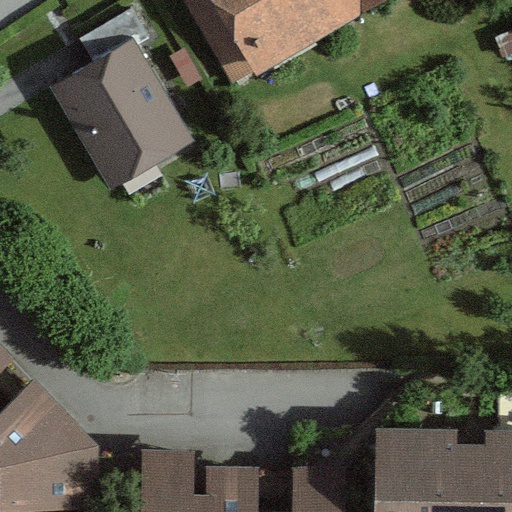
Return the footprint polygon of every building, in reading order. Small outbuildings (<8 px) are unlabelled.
[(191,0),(236,76),(263,60),(254,45),(331,0),(191,0)] [(85,76),(82,71),(61,83),(111,169),(177,130),(128,46),(147,35),(131,7),(81,37),(98,68),(85,76)] [(0,414),(0,499),(66,500),(67,454),(15,400),(0,414)] [(460,511),(461,501),(470,501),(472,467),(451,467),(451,433),(381,432),(379,511),(460,511)] [(488,511),(511,511),(511,434),(491,434),(490,488),(479,501),(488,511)] [(210,511),(211,492),(208,492),(208,499),(191,499),(191,477),(146,476),(145,511),(210,511)] [(254,511),(255,493),(211,492),(210,511),(254,511)] [(339,511),(340,495),(295,494),(294,511),(339,511)]
